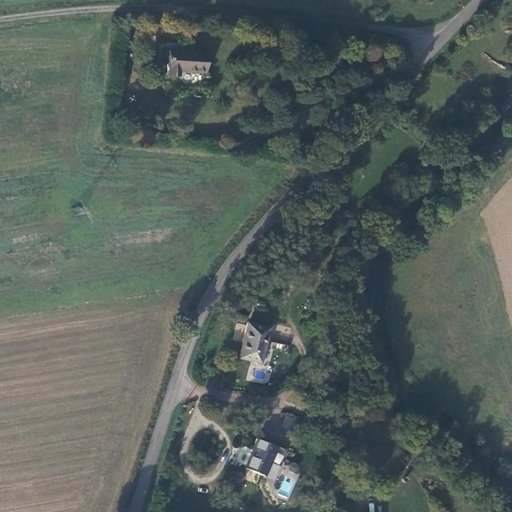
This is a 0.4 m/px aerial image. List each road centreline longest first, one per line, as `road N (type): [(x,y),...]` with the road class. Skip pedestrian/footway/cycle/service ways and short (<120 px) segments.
road 1 (unclassified): [(441,33),(203,304),(137,511)]
road 2 (unclassified): [(441,33),(139,6),(0,16)]
